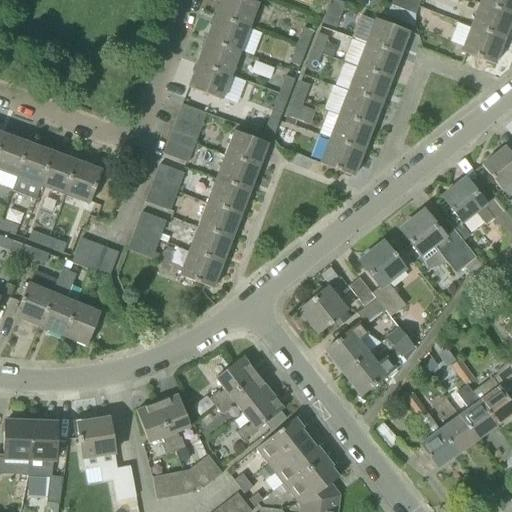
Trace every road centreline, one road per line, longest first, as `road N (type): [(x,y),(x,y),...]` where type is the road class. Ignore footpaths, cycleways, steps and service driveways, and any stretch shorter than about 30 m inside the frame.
road 1 (residential): [(250,303),(511,94)]
road 2 (residential): [(0,90),(143,139),(192,0)]
road 3 (residential): [(0,378),(79,378),(148,363),(250,303)]
road 4 (residential): [(408,511),(250,303)]
